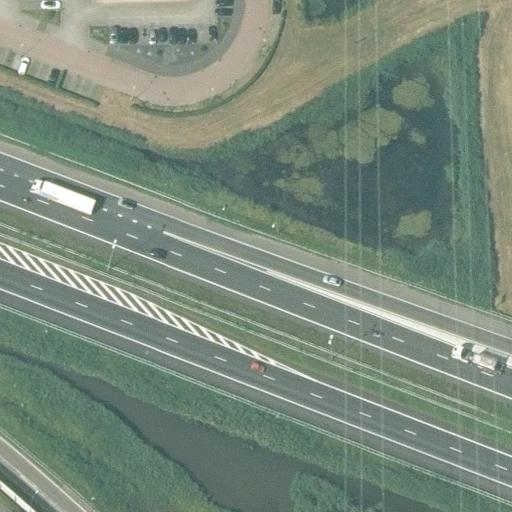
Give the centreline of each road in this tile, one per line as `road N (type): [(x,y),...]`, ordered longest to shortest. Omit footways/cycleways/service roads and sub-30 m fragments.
road 1 (motorway): [(0,274),(511,472)]
road 2 (motorway): [(511,384),(158,249)]
road 3 (motorway): [(511,347),(295,271),(158,249)]
road 4 (unclassified): [(0,33),(154,92),(192,92),(224,77),(247,51),(255,0)]
road 5 (motorway): [(158,249),(0,187)]
